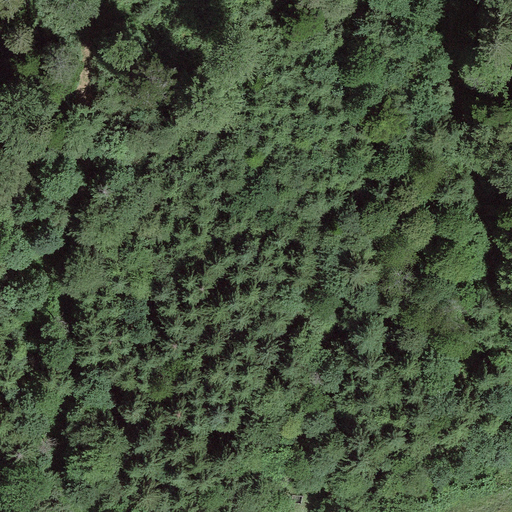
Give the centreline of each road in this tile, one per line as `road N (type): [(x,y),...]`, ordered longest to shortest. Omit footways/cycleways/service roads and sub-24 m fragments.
road 1 (track): [(101,0),(63,262),(71,429),(85,511)]
road 2 (track): [(511,351),(442,0)]
